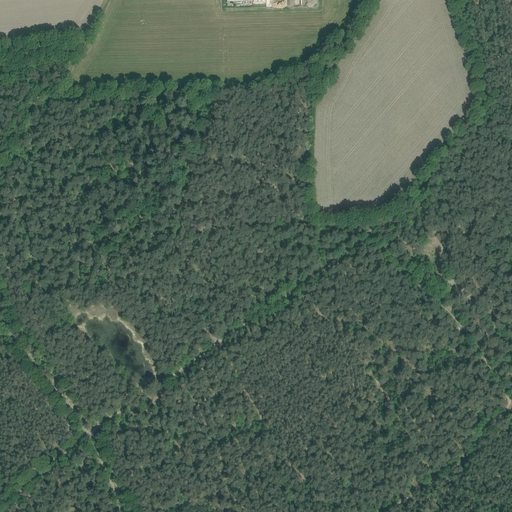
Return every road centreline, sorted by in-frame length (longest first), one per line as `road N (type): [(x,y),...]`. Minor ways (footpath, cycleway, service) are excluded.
road 1 (track): [(0,501),(116,412),(149,403),(167,380),(379,223)]
road 2 (track): [(360,0),(297,62),(240,83),(63,97),(53,67)]
road 3 (track): [(463,0),(486,88),(483,109),(379,223)]
road 4 (track): [(138,260),(175,230),(379,223)]
road 5 (track): [(369,234),(485,352),(508,407)]
road 6 (track): [(146,291),(121,234),(123,187),(140,162),(152,89)]
road 7 (track): [(9,308),(54,291),(146,291)]
